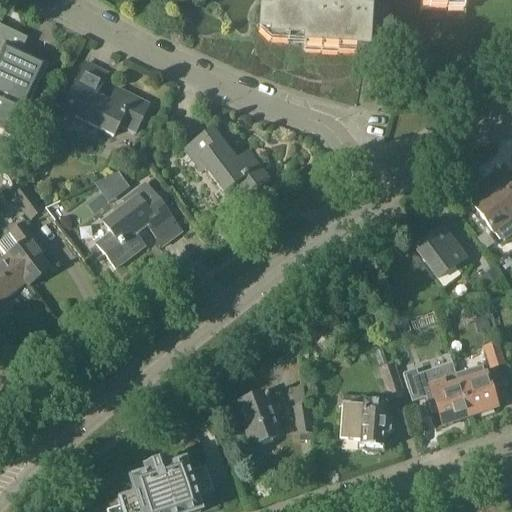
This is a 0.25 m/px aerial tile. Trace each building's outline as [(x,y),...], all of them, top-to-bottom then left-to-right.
[(273,0),(273,11),(260,10),(259,31),(271,31),(270,41),(304,43),(304,49),(355,53),(367,48),(370,11),(358,11),(358,0),(273,0)] [(0,135),(12,141),(48,66),(21,53),(27,40),(0,26),(0,135)] [(136,134),(150,105),(118,90),(111,103),(97,97),(109,74),(87,64),(60,118),(79,127),(81,121),(114,137),(120,126),(136,134)] [(246,200),(271,181),(249,152),(237,161),(214,130),(186,151),(203,173),(207,170),(225,193),(235,185),(246,200)] [(511,182),(509,178),(475,204),(496,232),(496,231),(501,238),(506,238),(511,234),(511,182)] [(164,248),(183,234),(145,183),(121,202),(126,208),(105,224),(112,234),(98,244),(117,270),(146,249),(137,236),(149,227),(164,248)] [(31,219),(42,211),(26,188),(14,197),(31,219)] [(0,242),(0,250),(6,259),(8,258),(27,283),(30,287),(52,271),(38,253),(41,250),(23,226),(0,242)] [(439,280),(469,258),(445,227),(416,249),(439,280)] [(0,303),(27,283),(8,258),(6,259),(0,263),(0,303)] [(406,320),(389,325),(394,338),(410,333),(406,320)] [(498,344),(482,349),(490,371),(505,366),(498,344)] [(394,366),(378,371),(389,403),(405,398),(394,366)] [(456,375),(459,386),(469,418),(496,409),(482,367),(456,375)] [(443,427),(469,418),(459,386),(445,390),(444,384),(424,391),(430,411),(437,409),(443,427)] [(274,427),(278,426),(266,393),(236,404),(252,448),(278,438),(274,427)] [(388,436),(389,424),(385,423),(386,405),(365,403),(365,398),(341,396),(340,407),(344,408),(341,442),(361,444),(360,450),(364,450),(364,452),(369,455),(374,455),(380,453),(380,451),(383,452),(384,435),(388,436)] [(299,436),(312,433),(307,406),(295,409),(299,436)] [(118,499),(121,508),(107,511),(200,511),(197,501),(214,495),(205,470),(189,476),(185,463),(168,469),(166,462),(161,464),(161,463),(149,467),(149,468),(145,469),(147,476),(130,481),(134,494),(118,499)]
